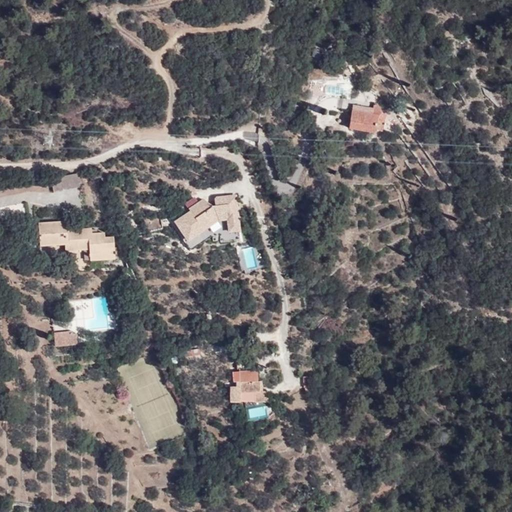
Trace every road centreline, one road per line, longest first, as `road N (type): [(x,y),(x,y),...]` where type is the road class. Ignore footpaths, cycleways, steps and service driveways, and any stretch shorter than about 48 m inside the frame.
road 1 (track): [(196,140),(224,145),(240,159),(285,297),(281,339),(293,386),(358,511)]
road 2 (track): [(270,0),(245,25),(184,29),(155,59),(173,87),(170,139)]
road 3 (unclassified): [(0,154),(196,140)]
road 4 (track): [(0,27),(167,0)]
